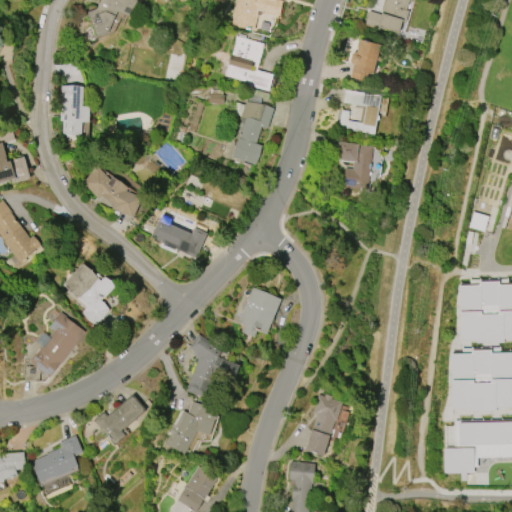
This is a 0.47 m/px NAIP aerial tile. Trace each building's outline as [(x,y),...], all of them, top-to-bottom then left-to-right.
[(96,37),(86,12),(96,8),(99,0),(136,0),(129,17),(117,11),(107,32),(96,37)] [(281,0),(278,15),(258,11),(254,30),(231,25),(236,0),(281,0)] [(384,0),(413,0),(413,1),(408,0),(405,9),(409,10),(405,22),(401,21),(398,33),(379,27),(378,29),(363,25),(367,11),(380,14),(384,0)] [(224,75),(235,35),(263,43),(256,69),(272,74),(267,90),(247,85),(247,82),(224,75)] [(379,44),(372,74),(367,73),(365,80),(349,76),(352,64),(348,63),(351,51),(355,52),(358,39),(379,44)] [(59,120),(60,86),(82,86),(81,106),(89,106),(88,122),(81,121),(80,134),(61,134),(62,120),(59,120)] [(222,104),(207,102),(208,93),(209,93),(210,89),(222,90),(221,94),(223,94),(222,104)] [(380,96),(373,134),(337,128),(340,110),(348,111),(347,120),(361,122),(364,106),(342,102),(344,89),(380,96)] [(254,165),(231,157),(244,119),(231,115),(235,103),(244,105),(245,101),(246,102),(249,94),(261,98),(259,103),(273,108),(266,129),(260,127),(255,143),(261,145),(254,165)] [(23,157),(29,178),(10,183),(10,182),(0,184),(0,130),(10,127),(14,139),(1,143),(7,161),(23,157)] [(372,146),(366,190),(342,186),(344,168),(352,169),(353,161),(336,159),(338,141),(372,146)] [(82,182),(97,167),(109,179),(112,176),(127,187),(125,190),(141,198),(132,218),(111,208),(113,204),(101,195),(98,198),(82,182)] [(40,245),(18,262),(3,241),(4,241),(0,235),(0,201),(2,200),(11,212),(11,213),(29,238),(32,235),(40,245)] [(468,227),(483,231),(487,216),(472,212),(468,227)] [(193,227),(206,233),(195,258),(149,237),(158,219),(190,234),(193,227)] [(114,286),(101,300),(109,308),(93,324),(81,313),(86,307),(63,284),(82,264),(100,280),(104,276),(114,286)] [(511,283),(457,284),(457,311),(458,311),(459,342),(511,340),(511,283)] [(280,299),(265,334),(256,330),(253,337),(240,332),(243,325),(237,322),(252,287),(280,299)] [(59,312),(84,332),(48,378),(39,371),(38,381),(23,380),(24,366),(34,367),(28,362),(41,346),(35,341),(43,332),(48,337),(53,331),(48,327),(59,312)] [(185,391),(207,399),(213,379),(231,385),(238,365),(218,358),(222,347),(195,337),(190,352),(198,355),(185,391)] [(511,400),(511,401),(511,407),(495,407),(495,411),(467,412),(467,409),(449,409),(448,354),(450,354),(450,351),(460,351),(460,348),(499,347),(499,350),(511,350),(511,400)] [(311,413),(317,395),(323,397),(324,394),(331,397),(330,399),(341,402),(335,421),(333,421),(321,456),(304,450),(316,415),(311,413)] [(114,446),(93,420),(103,412),(106,416),(132,395),(144,410),(120,430),(125,436),(114,446)] [(196,402),(216,409),(209,435),(196,430),(183,453),(164,443),(168,435),(165,434),(179,408),(186,412),(191,401),(196,402)] [(463,423),(511,421),(511,457),(476,458),(476,468),(474,468),(474,473),(442,474),(441,447),(453,447),(453,421),(463,421),(463,423)] [(59,442),(75,435),(82,452),(73,456),(77,466),(71,469),(71,470),(53,478),(53,476),(39,482),(30,461),(36,459),(35,457),(39,455),(40,456),(61,448),(59,442)] [(0,454),(1,454),(23,451),(25,469),(15,470),(17,475),(0,482),(0,454)] [(289,461),(314,463),(312,483),(311,483),(307,511),(289,511),(293,481),(288,480),(289,461)] [(168,511),(197,466),(216,477),(194,511),(192,511),(190,511),(189,511),(168,511)]
